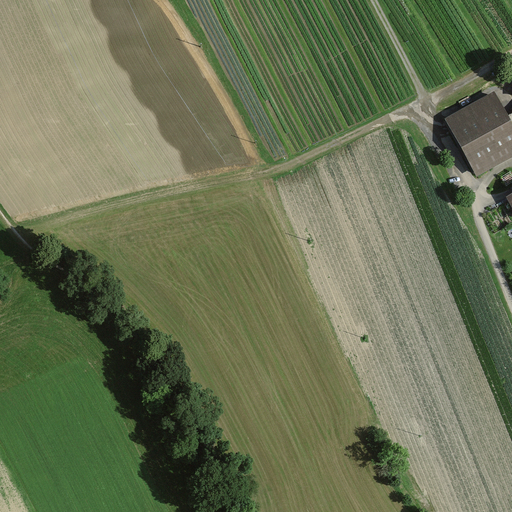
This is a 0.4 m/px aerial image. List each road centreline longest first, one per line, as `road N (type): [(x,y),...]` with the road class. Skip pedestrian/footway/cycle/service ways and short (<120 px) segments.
road 1 (track): [(283,168),(90,214),(26,247)]
road 2 (track): [(429,108),(474,197),(511,304)]
road 3 (track): [(283,168),(398,114),(429,108)]
road 4 (track): [(373,0),(429,108)]
